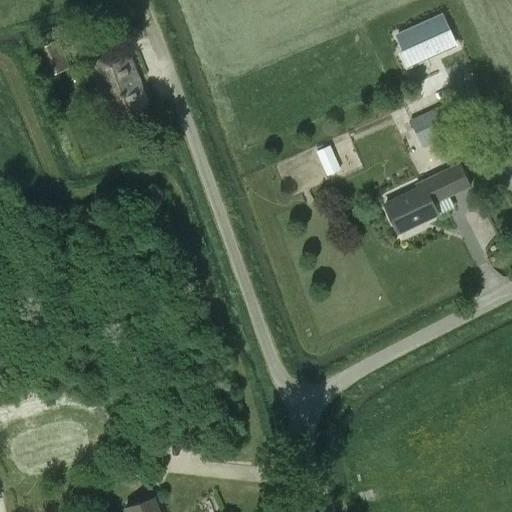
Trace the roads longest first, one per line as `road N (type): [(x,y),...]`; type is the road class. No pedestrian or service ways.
road 1 (track): [(0,62),(64,196),(151,179),(172,189),(240,371),(263,473)]
road 2 (unclassified): [(293,413),(511,297)]
